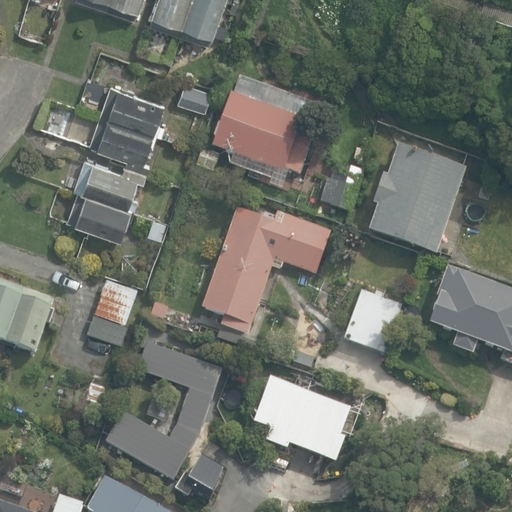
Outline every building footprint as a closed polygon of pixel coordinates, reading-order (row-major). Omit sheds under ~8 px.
[(159,0),(154,18),(213,38),(214,36),(216,36),(220,25),(218,24),(226,0),(102,0),(139,13),(140,10),(142,11),(146,0),(159,0)] [(313,102),(254,83),(249,100),(231,94),(213,149),(232,156),(229,166),(273,180),(276,170),(285,173),(286,169),(299,174),(320,111),(311,108),(313,102)] [(69,221),(122,239),(129,220),(132,221),(139,202),(132,200),(139,180),(145,182),(151,166),(145,164),(151,145),(154,146),(158,136),(162,138),(166,128),(158,125),(165,105),(112,87),(92,146),(129,159),(124,174),(86,161),(76,191),(79,193),(69,221)] [(196,106),(208,111),(214,96),(202,91),(196,106)] [(370,232),(437,255),(467,169),(400,146),(389,177),(384,176),(375,205),(379,206),(370,232)] [(196,167),(216,174),(222,155),(202,148),(196,167)] [(351,212),(358,187),(337,181),(335,188),(326,185),(321,203),(351,212)] [(237,210),(204,309),(225,316),(221,327),(250,337),(273,268),(281,271),(283,264),(318,276),(333,231),(277,213),(274,222),(237,210)] [(153,219),(146,238),(161,243),(167,224),(153,219)] [(511,290),(449,268),(430,324),(511,352),(511,290)] [(52,295),(0,278),(0,335),(34,347),(52,295)] [(88,331),(121,344),(128,327),(94,314),(88,331)] [(217,363),(147,340),(138,368),(188,384),(175,421),(168,436),(122,409),(105,438),(170,476),(187,447),(196,428),(217,363)] [(297,363),(312,368),(316,356),(301,351),(297,363)] [(287,441),(334,458),(343,434),(338,432),(348,405),(269,376),(253,420),(269,426),(265,439),(285,446),(287,441)] [(87,401),(101,405),(106,389),(92,385),(87,401)] [(197,454),(187,476),(210,487),(221,465),(197,454)] [(167,511),(107,478),(89,510),(92,511),(167,511)] [(81,511),(84,504),(60,496),(54,511),(81,511)] [(0,511),(34,511),(0,500),(0,511)]
